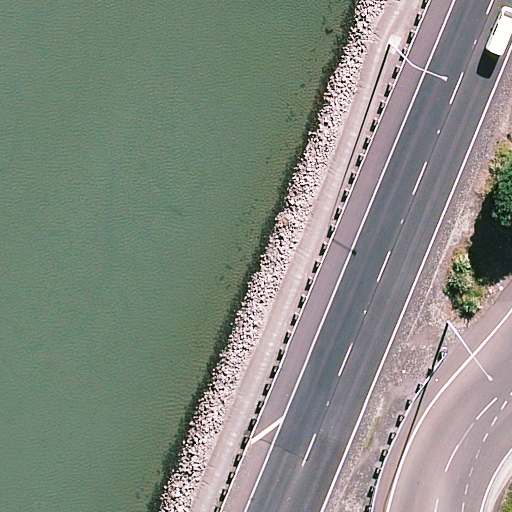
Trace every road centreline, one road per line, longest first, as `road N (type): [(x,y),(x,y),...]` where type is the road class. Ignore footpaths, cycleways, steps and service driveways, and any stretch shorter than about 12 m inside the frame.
road 1 (trunk): [(284,511),(494,0)]
road 2 (trunk): [(437,511),(461,442),(508,389)]
